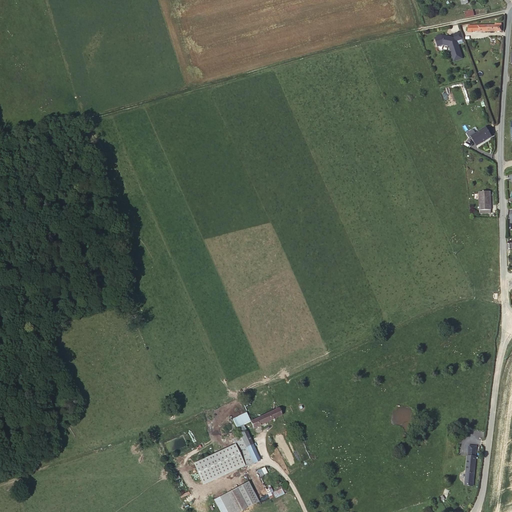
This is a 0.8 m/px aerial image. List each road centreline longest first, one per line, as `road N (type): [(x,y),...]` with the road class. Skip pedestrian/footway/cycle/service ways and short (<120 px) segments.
road 1 (track): [(509,10),(0,140)]
road 2 (unclassified): [(511,9),(500,136),(502,272),(511,319)]
road 3 (tertiary): [(475,511),(497,368),(511,324)]
